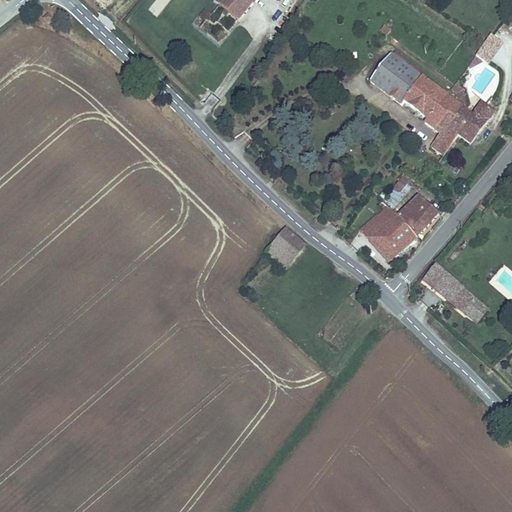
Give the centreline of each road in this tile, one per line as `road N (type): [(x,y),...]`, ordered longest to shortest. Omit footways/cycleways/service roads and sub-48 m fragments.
road 1 (secondary): [(68,0),(265,194),(388,298)]
road 2 (unknown): [(235,165),(262,114),(317,89),(376,94),(426,129)]
road 3 (tertiary): [(388,298),(511,150)]
road 4 (secondary): [(388,298),(511,422)]
